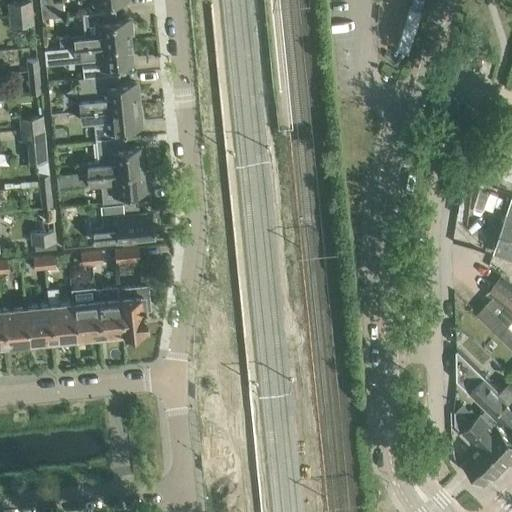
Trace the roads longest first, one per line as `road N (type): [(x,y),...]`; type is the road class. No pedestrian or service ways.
road 1 (residential): [(403,467),(392,406),(391,193),(443,0)]
road 2 (residential): [(175,379),(194,209),(173,0)]
road 3 (residential): [(0,505),(185,487)]
road 4 (residential): [(175,379),(0,395)]
